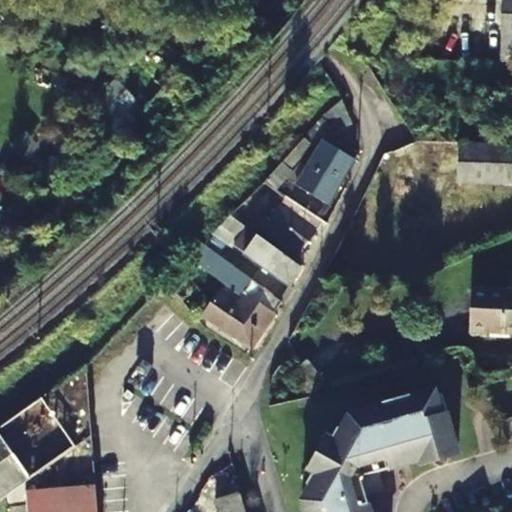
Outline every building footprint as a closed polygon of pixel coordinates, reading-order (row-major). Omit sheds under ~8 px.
[(511,0),(502,0),(502,23),(511,23),(511,0)] [(511,23),(502,23),(500,67),(511,67),(511,23)] [(106,104),(100,122),(120,129),(133,92),(109,83),(103,103),(106,104)] [(346,120),(339,102),(324,117),(331,137),(346,120)] [(299,166),(304,171),(315,151),(302,139),(263,180),(276,193),(299,166)] [(321,141),(315,151),(304,171),(295,188),(327,207),(350,160),(321,141)] [(459,179),(504,181),(511,181),(511,144),(461,144),(459,179)] [(502,205),(504,181),(459,179),(456,179),(455,204),(502,205)] [(257,237),(289,262),(307,236),(273,210),(253,235),(257,237)] [(247,250),(257,237),(253,235),(230,217),(220,228),(247,250)] [(227,265),(234,254),(211,237),(203,247),(207,250),(227,265)] [(289,262),(257,237),(247,250),(243,255),(286,288),(296,268),(289,262)] [(280,304),(227,265),(207,250),(197,264),(199,265),(244,297),(238,306),(221,295),(204,317),(249,349),(280,304)] [(511,277),(511,291),(467,290),(466,332),(511,333),(511,277)] [(311,373),(302,363),(279,382),(288,392),(311,373)] [(86,365),(0,424),(0,436),(31,480),(24,484),(26,491),(96,484),(86,365)] [(370,511),(364,492),(378,487),(374,474),(419,460),(420,464),(457,453),(445,413),(439,414),(433,393),(379,405),(379,409),(346,417),(338,432),(334,430),(329,441),(322,437),(305,473),(310,476),(304,486),(310,490),(302,504),(304,511),(370,511)] [(511,416),(499,420),(507,446),(511,444),(511,416)] [(0,499),(8,495),(24,484),(31,480),(0,436),(0,499)] [(97,511),(96,484),(26,491),(24,484),(8,495),(9,511),(97,511)] [(244,511),(239,495),(215,501),(217,511),(244,511)]
